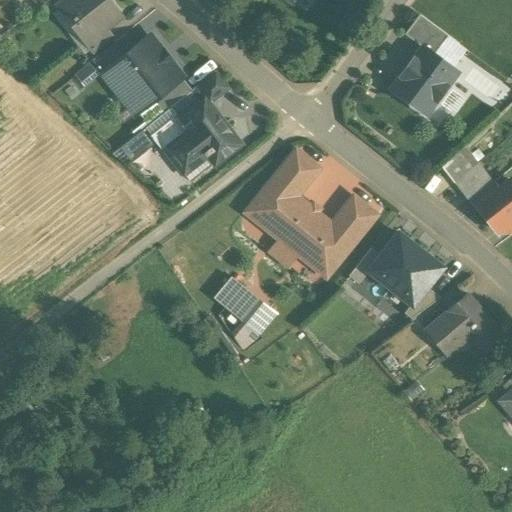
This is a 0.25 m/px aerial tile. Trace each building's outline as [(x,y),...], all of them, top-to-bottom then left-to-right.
[(49,0),(46,3),(54,13),(62,7),(61,6),(68,0),(49,0)] [(68,0),(61,6),(62,7),(88,40),(89,41),(104,29),(121,16),(108,0),(68,0)] [(234,0),(205,0),(215,13),(234,0)] [(423,49),(433,56),(447,38),(419,17),(406,36),(423,49)] [(104,29),(89,41),(88,40),(83,43),(93,55),(112,39),(104,29)] [(122,37),(94,59),(103,71),(132,49),(122,37)] [(132,49),(103,71),(108,77),(107,82),(115,93),(121,93),(129,104),(143,92),(152,103),(182,79),(179,77),(180,73),(174,66),(171,66),(169,63),(166,65),(158,55),(161,53),(158,50),(159,47),(154,40),(150,39),(148,37),(132,49)] [(423,49),(392,90),(426,115),(435,103),(439,106),(451,90),(447,87),(457,74),(433,56),(423,49)] [(215,71),(195,87),(209,104),(229,88),(215,71)] [(199,101),(178,117),(191,133),(166,152),(183,174),(212,151),(218,160),(234,147),(226,136),(230,133),(215,113),(211,117),(199,101)] [(157,139),(147,126),(139,132),(149,144),(150,145),(152,146),(154,146),(156,145),(157,143),(157,141),(157,139)] [(464,147),(441,168),(454,184),(478,164),(464,147)] [(295,151),(245,213),(326,278),(376,216),(353,197),(330,225),(296,198),(318,170),(295,151)] [(478,164),(454,184),(468,203),(474,198),(493,183),(478,164)] [(479,205),(477,207),(498,233),(507,225),(511,221),(511,179),(498,190),(479,205)] [(493,183),(474,198),(479,205),(498,190),(493,183)] [(369,273),(391,289),(420,251),(398,235),(381,258),(369,273)] [(369,273),(381,258),(370,250),(349,277),(359,285),(369,273)] [(442,268),(420,251),(391,289),(413,306),(427,288),(442,268)] [(218,298),(261,335),(276,317),(234,280),(218,298)] [(441,298),(427,288),(413,306),(405,315),(411,320),(441,298)] [(503,337),(467,295),(424,331),(447,358),(469,339),(483,355),(503,337)] [(511,391),(499,402),(511,417),(511,391)] [(197,409),(184,418),(193,430),(206,422),(197,409)]
